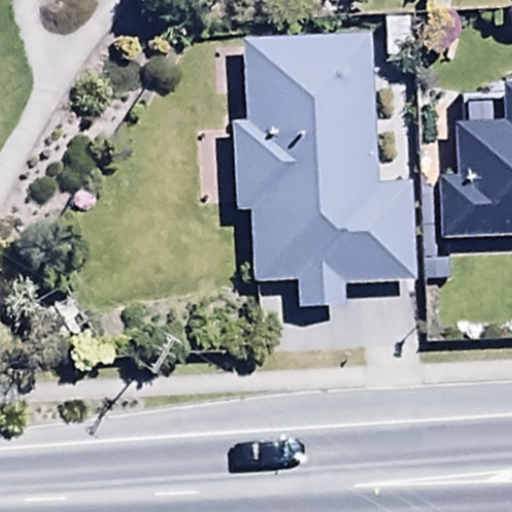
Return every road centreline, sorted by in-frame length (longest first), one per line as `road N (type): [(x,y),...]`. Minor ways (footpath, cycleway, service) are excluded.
road 1 (secondary): [(0,501),(268,487)]
road 2 (secondary): [(268,487),(511,476)]
